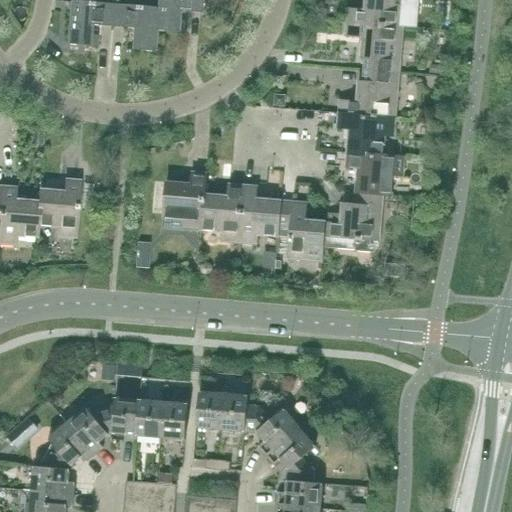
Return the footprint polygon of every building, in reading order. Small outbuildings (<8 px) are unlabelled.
[(201,0),(157,0),(156,8),(157,8),(155,31),(156,31),(177,33),(179,11),(201,13),(201,0)] [(402,28),(404,0),(366,0),(365,11),(348,10),(347,23),(402,28)] [(112,27),(114,4),(70,1),(67,45),(96,47),(97,36),(90,35),(91,25),(112,27)] [(157,8),(156,8),(114,4),(112,27),(133,29),(131,50),(154,52),(156,31),(155,31),(157,8)] [(399,74),(402,28),(347,23),(346,36),(363,38),(361,58),(374,59),(373,71),(399,74)] [(395,119),(399,74),(373,71),(372,83),(359,82),(357,103),(340,101),(339,114),(395,119)] [(393,137),(395,119),(339,114),(338,128),(350,129),(348,154),(383,157),(383,156),(384,136),(393,137)] [(383,156),(383,157),(348,154),(347,167),(359,168),(357,193),(382,195),(382,196),(391,196),(393,175),(402,176),(404,158),(383,156)] [(205,196),(206,175),(192,174),(191,185),(166,183),(163,218),(184,220),(183,229),(201,230),(204,196),(205,196)] [(75,238),(79,182),(65,181),(64,193),(39,191),(38,203),(37,226),(57,227),(56,236),(75,238)] [(243,187),(230,186),(229,186),(228,198),(205,196),(204,196),(201,230),(222,232),(221,241),(239,243),(243,187)] [(257,188),(256,188),(243,187),(239,243),(256,244),(257,235),(278,237),(279,228),(278,228),(280,202),(256,200),(257,188)] [(15,189),(14,189),(1,188),(0,205),(0,243),(15,245),(15,236),(36,238),(37,226),(38,203),(14,201),(15,189)] [(382,196),(382,195),(357,193),(356,205),(343,204),(342,215),(329,214),(328,223),(324,223),(323,237),(324,237),(353,239),(352,243),(353,247),(355,249),(358,250),(370,251),(374,251),(376,249),(377,245),(378,241),(378,242),(382,196)] [(307,204),(282,202),(280,202),(278,228),(279,228),(291,229),(288,259),(322,262),(324,237),(323,237),(324,223),(305,221),(307,204)] [(115,374),(115,367),(104,366),(104,373),(115,374)] [(221,430),(224,394),(199,392),(196,428),(221,430)] [(247,406),(248,396),(224,394),(221,430),(245,432),(247,406)] [(137,436),(140,400),(115,398),(115,406),(113,434),(125,435),(124,441),(137,442),(137,436)] [(161,438),(164,402),(140,400),(137,436),(161,438)] [(185,440),(188,404),(164,402),(161,438),(185,440)] [(112,434),(113,434),(115,406),(91,413),(86,408),(67,423),(94,455),(103,448),(99,443),(109,435),(112,434)] [(258,407),(247,406),(245,432),(257,433),(264,442),(258,447),(266,457),(300,428),(284,410),(270,421),(258,407)] [(85,463),(94,455),(67,423),(48,439),(53,445),(41,468),(47,469),(70,470),(71,467),(81,459),(85,463)] [(302,459),(315,447),(300,428),(266,457),(274,466),(280,461),(288,470),(287,482),(312,484),(312,483),(313,473),(302,459)] [(217,470),(218,461),(205,460),(205,469),(217,470)] [(230,471),(231,462),(218,461),(217,470),(230,471)] [(47,469),(41,468),(34,467),(32,491),(47,493),(74,495),(75,483),(69,482),(70,470),(47,469)] [(151,484),(133,482),(126,482),(125,495),(150,497),(151,484)] [(312,483),(312,484),(287,482),(286,493),(278,493),(277,505),(320,509),(322,484),(312,483)] [(161,511),(164,485),(157,484),(151,484),(150,497),(149,509),(148,511),(161,511)] [(174,511),(177,486),(164,485),(161,511),(174,511)] [(74,495),(47,493),(32,491),(29,511),(66,511),(67,506),(73,507),(74,495)] [(149,509),(150,497),(125,495),(124,507),(149,509)] [(197,511),(198,498),(187,497),(186,497),(184,511),(197,511)] [(210,511),(211,499),(198,498),(197,511),(210,511)] [(355,504),(333,504),(332,511),(353,511),(353,507),(371,507),(371,498),(355,498),(355,504)] [(222,511),(224,500),(211,499),(210,511),(222,511)] [(235,511),(237,501),(236,501),(224,500),(222,511),(235,511)]
